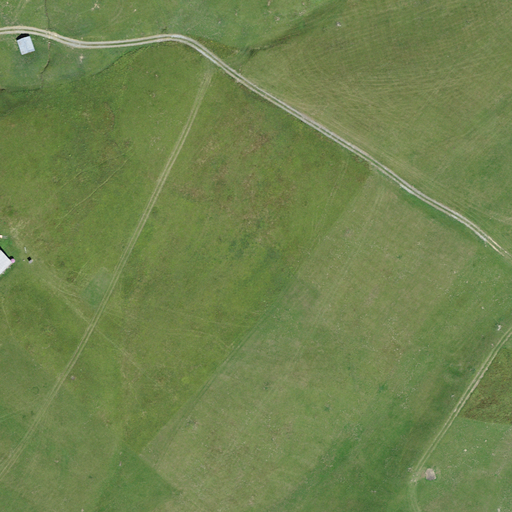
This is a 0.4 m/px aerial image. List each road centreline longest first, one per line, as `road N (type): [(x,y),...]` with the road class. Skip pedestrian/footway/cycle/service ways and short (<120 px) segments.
road 1 (track): [(511,267),(467,224),(190,44),(72,48),(39,35),(0,36)]
road 2 (track): [(411,511),(410,480),(511,333)]
